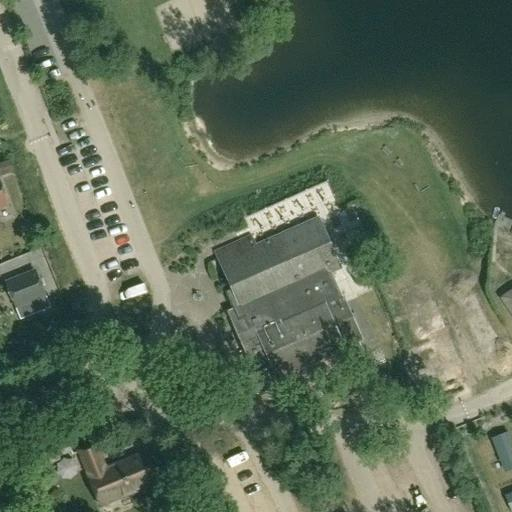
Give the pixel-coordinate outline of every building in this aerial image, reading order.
[(340,267),(334,255),(319,219),(256,247),(251,236),(215,252),(231,288),(240,307),(231,311),(228,312),(257,376),(252,378),(258,391),(270,386),(268,382),(280,377),(328,356),(362,341),(356,326),(345,302),(331,270),(340,267)] [(20,320),(35,314),(31,303),(45,297),(35,273),(6,284),(20,320)] [(511,292),(502,299),(511,314),(511,292)] [(5,345),(12,364),(28,358),(22,339),(5,345)] [(511,444),(507,433),(492,439),(496,452),(499,451),(504,465),(510,462),(511,461),(511,450),(510,446),(511,444)] [(106,470),(95,445),(79,451),(90,476),(89,477),(100,506),(158,482),(146,454),(106,470)]
